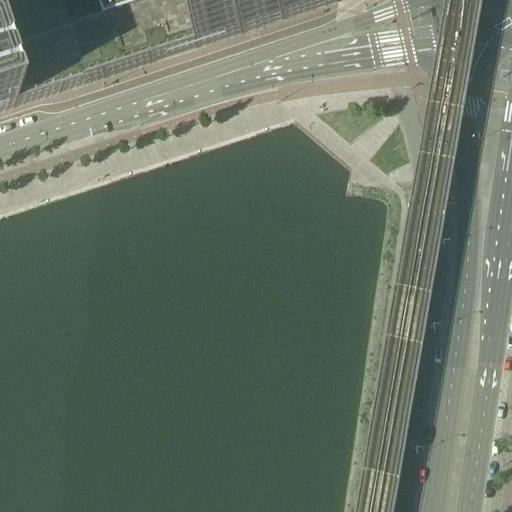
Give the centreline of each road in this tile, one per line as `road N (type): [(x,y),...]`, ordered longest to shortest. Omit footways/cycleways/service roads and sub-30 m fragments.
road 1 (secondary): [(458,88),(470,237),(435,511)]
road 2 (residential): [(0,150),(284,62)]
road 3 (secondary): [(471,511),(511,224)]
road 4 (residential): [(443,4),(384,16),(284,62)]
road 5 (residential): [(284,62),(449,46)]
